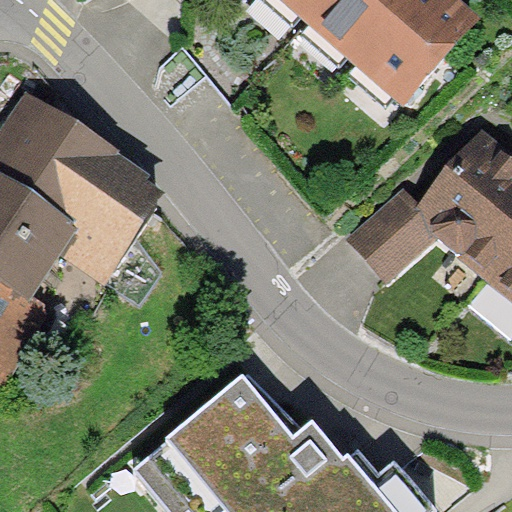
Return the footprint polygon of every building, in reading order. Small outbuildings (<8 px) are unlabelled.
[(271,0),(306,32),(334,0),(271,0)] [(427,0),(334,0),(306,32),(357,78),(427,0)] [(408,123),(485,37),(442,0),(427,0),(357,78),(408,123)] [(0,384),(13,391),(54,316),(38,309),(70,268),(109,296),(168,204),(130,168),(38,101),(0,161),(0,384)] [(409,195),(355,242),(392,288),(440,244),(492,282),(511,256),(511,158),(487,138),(427,215),(409,195)] [(511,298),(511,256),(492,282),(511,298)] [(413,511),(384,476),(372,486),(353,463),(338,475),(309,439),(297,449),(244,384),(127,480),(153,511),(413,511)] [(402,458),(383,474),(414,511),(441,511),(445,509),(402,458)]
